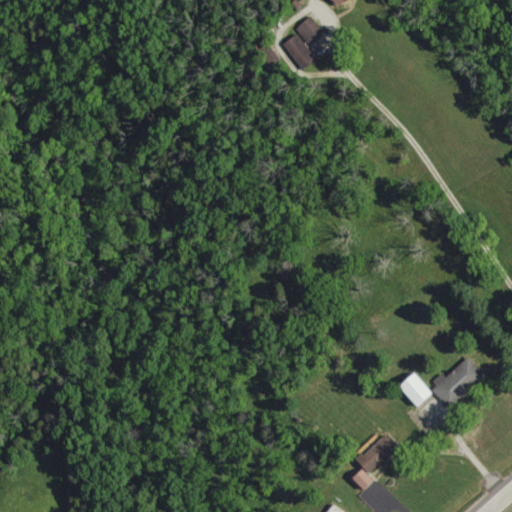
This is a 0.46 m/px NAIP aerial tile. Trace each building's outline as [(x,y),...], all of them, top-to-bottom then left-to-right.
[(325,33),(315,16),(298,27),(308,43),(325,33)] [(283,46),(303,72),(320,59),(300,33),(283,46)] [(453,406),(488,374),(471,355),(449,376),(445,372),(432,384),(453,406)] [(418,406),(436,393),(420,372),(403,384),(418,406)] [(384,467),(395,457),(392,454),(400,445),(389,433),(361,460),(372,472),(382,464),(384,467)] [(367,489),(377,479),(367,468),(356,477),(367,489)]
